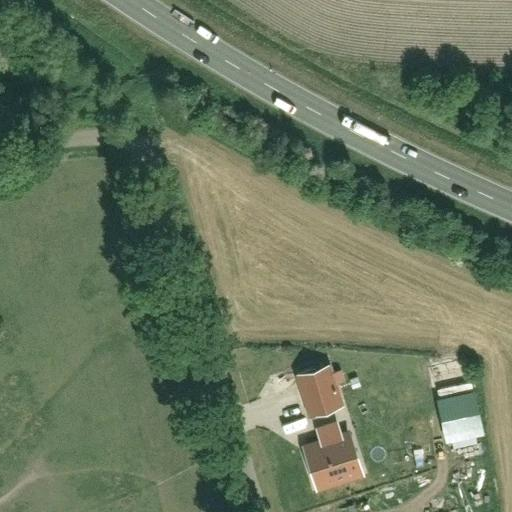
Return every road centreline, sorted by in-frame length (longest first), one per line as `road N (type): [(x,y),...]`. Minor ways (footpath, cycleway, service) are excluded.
road 1 (residential): [(260,511),(153,173),(133,147),(108,137),(0,158)]
road 2 (primary): [(119,0),(285,105),(511,213)]
